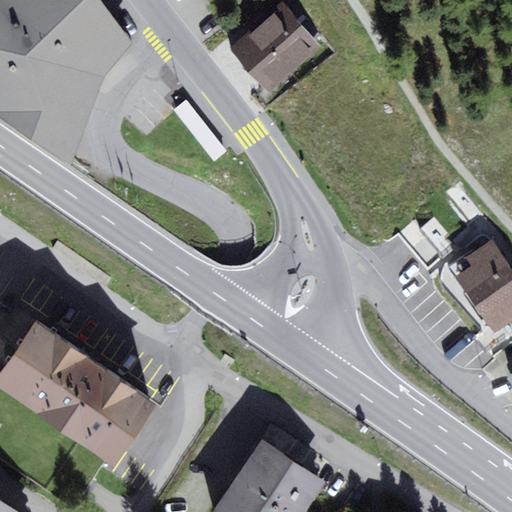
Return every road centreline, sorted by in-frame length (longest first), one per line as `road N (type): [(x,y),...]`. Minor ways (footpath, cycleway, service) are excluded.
road 1 (residential): [(171,31),(118,82),(106,123),(121,159),(223,215),(233,236),(229,261),(178,347)]
road 2 (primary): [(274,334),(0,145)]
road 3 (residential): [(458,511),(178,347)]
road 4 (primary): [(511,500),(274,334)]
road 5 (tertiary): [(171,31),(296,203),(313,261)]
road 6 (residential): [(313,261),(367,278),(421,350),(511,427)]
road 7 (residential): [(178,347),(0,224)]
road 8 (residential): [(178,347),(193,390),(191,414),(185,439),(139,511)]
